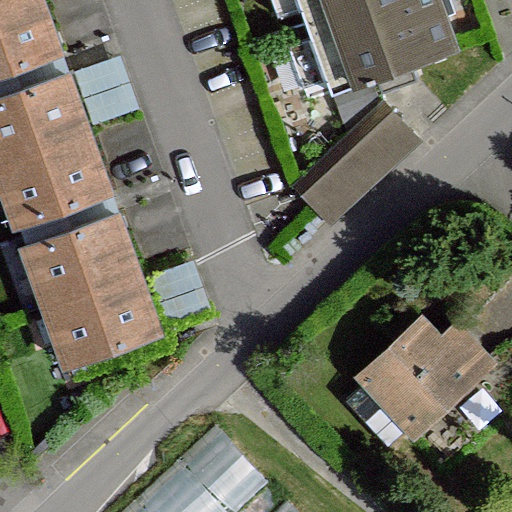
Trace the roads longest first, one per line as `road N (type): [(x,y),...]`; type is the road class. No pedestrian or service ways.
road 1 (residential): [(260,337),(140,0)]
road 2 (residential): [(260,337),(469,144)]
road 3 (residential): [(74,511),(260,337)]
road 4 (track): [(385,511),(227,368)]
